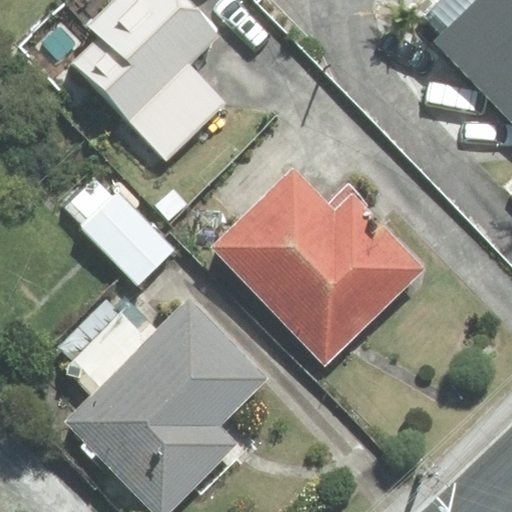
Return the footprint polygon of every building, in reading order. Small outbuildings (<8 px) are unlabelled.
[(99,35),(71,62),(167,159),(225,102),(187,64),(217,35),(182,0),(115,0),(90,25),(99,35)] [(440,36),(433,42),(511,120),(511,0),(435,0),(420,15),(440,36)] [(293,168),(210,248),(325,365),(424,269),(365,208),(369,205),(348,183),(327,203),(293,168)] [(94,179),(66,207),(83,225),(81,227),(138,283),(172,249),(118,196),(115,199),(94,179)] [(93,398),(69,422),(159,511),(164,511),(234,443),(217,426),(263,379),(188,304),(159,333),(129,304),(120,313),(107,299),(60,346),(74,359),(64,369),(93,398)] [(81,511),(90,504),(37,447),(0,482),(0,488),(22,511),(81,511)]
